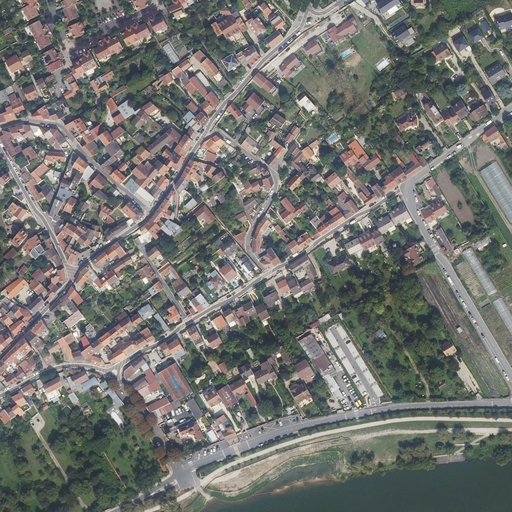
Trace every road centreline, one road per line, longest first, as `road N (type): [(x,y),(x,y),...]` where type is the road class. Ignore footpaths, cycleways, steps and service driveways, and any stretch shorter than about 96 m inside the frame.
road 1 (unclassified): [(183,476),(190,466),(303,425),(382,408),(511,403)]
road 2 (unclassified): [(511,375),(402,187)]
road 3 (unclassified): [(203,136),(218,132),(276,175),(246,249),(268,274)]
road 4 (residential): [(0,127),(60,126),(151,212)]
road 5 (residential): [(47,0),(69,50),(162,0)]
road 6 (unclassified): [(268,274),(402,187)]
road 7 (residential): [(305,14),(203,136)]
road 8 (unclassified): [(402,187),(511,106)]
road 9 (unclassified): [(112,373),(183,476)]
